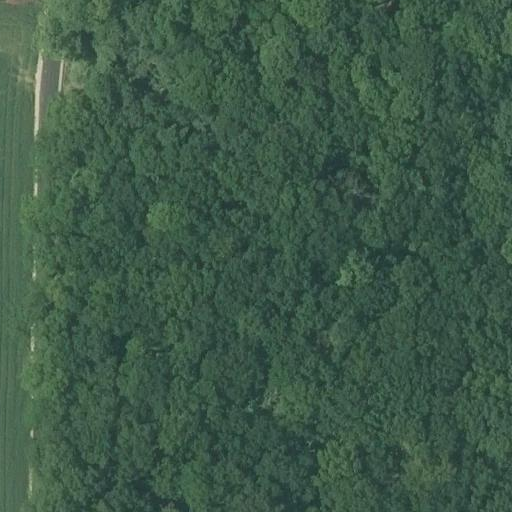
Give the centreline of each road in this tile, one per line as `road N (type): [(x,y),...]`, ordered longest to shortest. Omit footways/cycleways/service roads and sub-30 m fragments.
road 1 (track): [(58,0),(45,115),(39,511)]
road 2 (track): [(511,210),(189,122),(138,119),(47,166)]
road 3 (track): [(42,410),(134,416),(511,497)]
